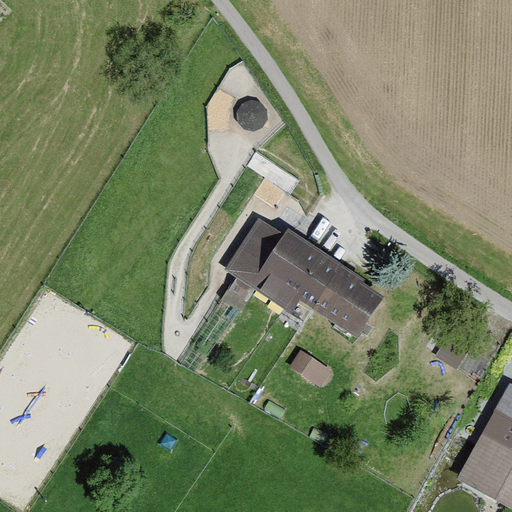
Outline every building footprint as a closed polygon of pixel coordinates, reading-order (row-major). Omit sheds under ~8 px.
[(317,306),(338,274),(268,228),(238,274),(292,309),(301,296),(317,306)] [(338,274),(317,306),(358,333),(379,301),(358,287),(362,282),(350,274),(346,279),(338,274)] [(252,288),(239,279),(232,290),(245,299),(252,288)] [(302,354),(294,367),(311,379),(319,366),(302,354)] [(511,401),(468,482),(511,506),(511,401)]
